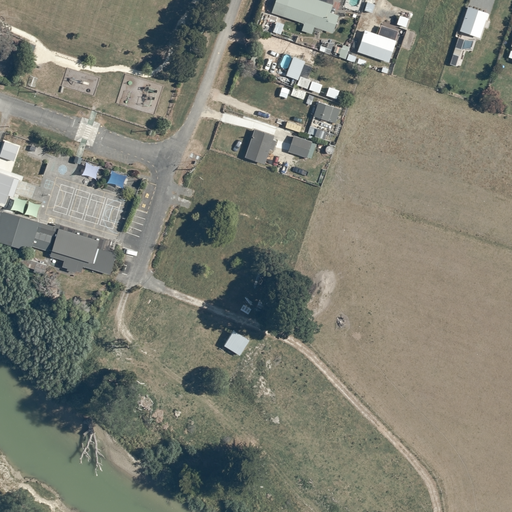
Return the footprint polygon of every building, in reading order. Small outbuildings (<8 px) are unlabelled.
[(320,0),(275,0),(272,13),(304,23),(302,31),(312,34),(314,27),(315,27),(313,32),(321,34),(323,30),(333,33),(339,15),(330,12),(333,4),(320,0)] [(373,9),(376,1),(372,0),(367,0),(366,7),(373,9)] [(488,13),(467,6),(459,31),(480,38),(483,27),(488,28),(490,21),(485,20),(488,13)] [(408,18),(399,15),(396,24),(405,27),(408,18)] [(284,24),(277,22),(273,32),(281,35),(284,24)] [(365,29),(357,52),(388,63),(396,41),(395,40),(398,31),(381,25),(378,34),(365,29)] [(455,66),(464,39),(458,37),(449,64),(455,66)] [(345,59),(349,47),(343,45),(342,48),(336,46),(334,52),(340,54),(339,57),(345,59)] [(356,56),(349,54),(347,60),(354,62),(356,56)] [(305,61),(293,56),(286,75),(298,80),(299,76),(300,76),(297,85),(307,89),(311,80),(307,79),(312,67),(304,64),(305,61)] [(452,73),(461,76),(463,70),(454,67),(452,73)] [(402,71),(393,68),(391,73),(400,77),(402,71)] [(322,84),(312,81),(309,89),(319,93),(322,84)] [(286,98),(290,90),(282,87),(279,96),(286,98)] [(306,92),(294,87),(291,95),(303,100),(306,92)] [(339,90),(329,87),(326,95),(336,99),(339,90)] [(340,109),(318,102),(314,116),(335,123),(340,109)] [(285,127),(300,132),(302,126),(287,122),(285,127)] [(315,135),(317,128),(310,126),(307,134),(309,135),(308,137),(312,138),(312,136),(310,136),(311,134),(315,135)] [(315,136),(324,139),(327,132),(317,128),(315,135),(315,136)] [(274,136),(255,129),(245,157),(265,163),(270,149),(273,150),(277,141),(273,139),(274,136)] [(312,142),(294,135),(288,152),(307,158),(312,142)] [(13,180),(0,176),(0,195),(8,197),(13,180)] [(3,212),(1,211),(0,213),(0,242),(30,251),(32,246),(51,252),(50,256),(63,260),(61,266),(67,268),(66,270),(75,273),(76,270),(81,272),(83,266),(110,274),(116,253),(97,247),(99,240),(58,228),(56,235),(41,231),(43,223),(3,211),(3,212)] [(46,265),(20,257),(17,266),(43,274),(46,265)] [(80,285),(69,282),(67,291),(78,294),(80,285)] [(234,330),(224,345),(240,355),(249,339),(234,330)]
